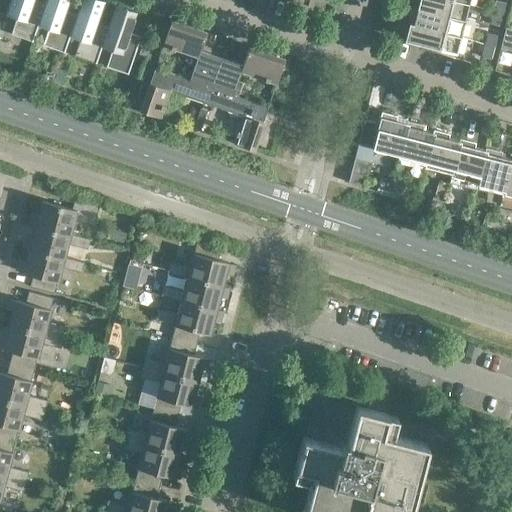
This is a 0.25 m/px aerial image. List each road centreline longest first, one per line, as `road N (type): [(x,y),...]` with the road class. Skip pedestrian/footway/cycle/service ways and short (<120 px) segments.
road 1 (residential): [(225,511),(290,268)]
road 2 (residential): [(511,110),(345,52)]
road 3 (residential): [(184,0),(345,52)]
